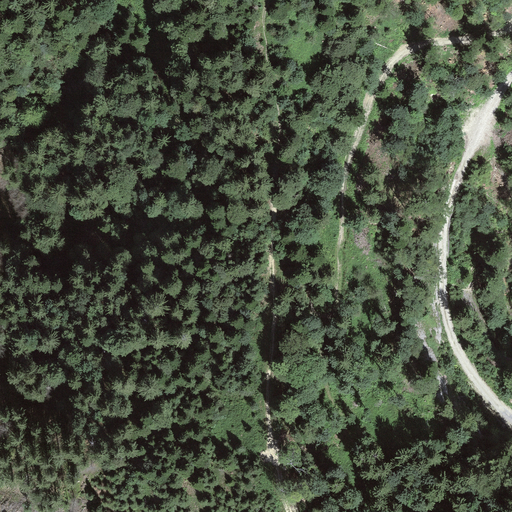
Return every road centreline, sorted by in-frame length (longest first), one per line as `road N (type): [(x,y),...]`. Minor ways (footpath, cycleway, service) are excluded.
road 1 (track): [(511,26),(408,48),(383,74),(347,181),(340,306),(328,321)]
road 2 (track): [(511,76),(481,123),(446,210),(442,289),(462,361),(511,418)]
road 3 (track): [(328,321),(330,385),(431,511)]
road 4 (track): [(143,0),(198,149)]
road 5 (track): [(328,321),(313,310),(304,259),(275,195)]
